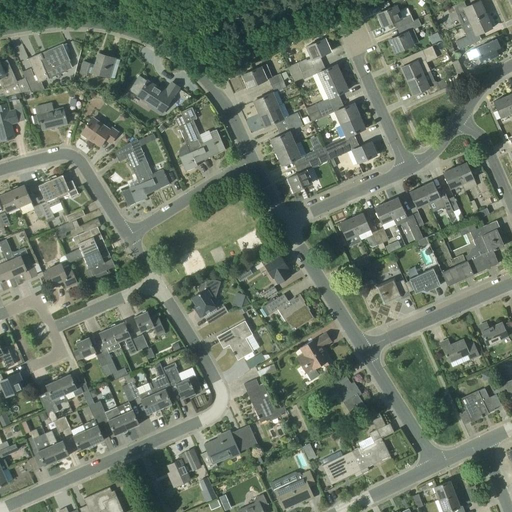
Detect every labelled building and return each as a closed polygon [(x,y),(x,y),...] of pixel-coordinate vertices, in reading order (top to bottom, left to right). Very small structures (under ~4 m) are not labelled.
[(462,25),(486,14),(480,1),(466,6),(464,1),(453,6),(456,11),(462,25)] [(413,21),(410,15),(406,17),(402,18),(396,6),(377,14),(383,27),(394,22),(397,29),(405,25),(413,21)] [(449,14),(456,11),(453,6),(446,9),(449,14)] [(459,49),(470,44),(481,39),(479,33),(492,28),(486,14),(462,25),(466,36),(455,41),(459,49)] [(413,21),(405,25),(408,31),(409,31),(410,30),(413,29),(415,33),(420,32),(418,27),(421,25),(418,19),(413,21)] [(413,44),(408,31),(400,35),(389,40),(394,53),(413,44)] [(441,40),(437,32),(428,37),(432,44),(441,40)] [(325,38),(305,47),(312,60),(331,51),(325,38)] [(500,47),(497,39),(470,51),(474,59),(478,57),(481,63),(499,56),(497,52),(496,53),(494,50),(500,47)] [(38,80),(39,82),(40,81),(67,70),(64,63),(68,61),(62,45),(60,46),(55,48),(46,53),(42,55),(41,53),(40,53),(40,54),(28,59),(38,80)] [(407,81),(430,70),(426,62),(437,58),(432,46),(411,55),(414,62),(401,67),(407,81)] [(120,59),(110,57),(99,53),(95,64),(83,61),(79,73),(90,76),(92,71),(93,71),(93,73),(110,78),(114,79),(120,59)] [(292,76),(313,67),(310,60),(298,66),(297,63),(288,67),(289,70),(291,76),(292,76)] [(463,71),(459,62),(458,60),(452,62),(457,74),(463,71)] [(25,78),(17,82),(11,69),(4,73),(0,63),(0,84),(2,89),(3,92),(5,96),(16,93),(19,93),(21,92),(31,91),(25,78)] [(336,64),(317,73),(323,86),(342,77),(336,64)] [(248,88),(267,80),(261,66),(242,75),(248,88)] [(316,73),(313,67),(292,76),(294,82),(304,78),(304,79),(312,75),(316,73)] [(34,76),(31,68),(23,72),(25,78),(31,91),(44,89),(40,81),(39,82),(38,80),(36,81),(34,76)] [(436,81),(435,82),(430,70),(407,81),(413,95),(426,89),(429,95),(448,87),(445,79),(437,83),(436,81)] [(286,72),(280,74),(283,80),(288,77),(286,72)] [(271,85),(283,80),(280,74),(268,79),(271,85)] [(323,86),(328,98),(338,94),(348,90),(342,77),(323,86)] [(286,87),(283,80),(271,85),(274,92),(286,87)] [(162,113),(179,87),(172,82),(165,92),(147,81),(137,96),(162,113)] [(259,114),(278,105),(272,93),(253,101),(259,114)] [(500,118),(511,113),(511,112),(505,96),(493,102),(500,118)] [(306,108),(309,115),(314,113),(331,105),(328,98),(315,104),(311,106),(306,108)] [(67,124),(65,114),(63,107),(53,109),(52,102),(34,107),(36,114),(38,123),(40,123),(42,129),(51,127),(52,128),(52,126),(56,125),(56,127),(67,124)] [(15,138),(11,124),(19,122),(15,109),(8,111),(6,103),(0,104),(0,141),(0,142),(15,138)] [(354,103),(334,111),(340,124),(359,116),(354,103)] [(278,105),(259,114),(265,127),(284,118),(278,105)] [(329,114),(334,111),(331,105),(314,113),(309,115),(312,121),(317,119),(321,117),(329,114)] [(203,142),(193,120),(197,118),(192,107),(181,112),(183,116),(182,116),(202,160),(219,153),(215,142),(221,140),(216,129),(210,132),(212,138),(203,142)] [(288,124),(302,118),(299,111),(285,117),(288,124)] [(93,116),(91,120),(81,134),(93,142),(94,140),(101,145),(105,139),(111,143),(118,132),(112,128),(111,129),(93,116)] [(196,163),(202,160),(182,116),(175,119),(190,152),(179,157),(186,171),(198,166),(198,165),(198,166),(196,163)] [(340,124),(345,137),(353,134),(365,128),(359,116),(340,124)] [(302,118),(288,124),(291,131),(303,126),(300,119),(302,118)] [(276,152),(295,144),(289,131),(270,140),(276,152)] [(125,134),(121,139),(127,143),(130,138),(125,134)] [(317,136),(310,139),(314,147),(321,144),(317,136)] [(130,143),(151,192),(169,184),(162,169),(152,174),(142,151),(137,139),(130,143)] [(344,145),(341,139),(323,147),(326,153),(344,145)] [(295,167),(317,157),(314,151),(306,154),(300,142),(295,144),(276,152),(282,165),(292,160),(295,167)] [(359,147),(351,150),(357,163),(376,155),(371,142),(359,147)] [(146,194),(151,192),(130,143),(115,152),(119,162),(128,158),(139,184),(121,191),(128,206),(147,198),(146,194)] [(344,145),(326,153),(329,160),(333,158),(347,152),(344,145)] [(312,183),(306,170),(320,164),(317,157),(295,167),(298,173),(287,178),(293,191),(312,183)] [(454,167),(462,184),(474,178),(467,162),(454,167)] [(450,189),(462,184),(454,167),(443,173),(450,189)] [(68,191),(71,197),(78,194),(72,180),(66,183),(62,175),(50,180),(57,196),(68,191)] [(60,203),(57,196),(50,180),(38,185),(45,201),(40,204),(45,215),(47,220),(54,216),(50,207),(60,203)] [(421,187),(428,203),(432,212),(438,209),(435,200),(440,198),(433,181),(421,187)] [(12,190),(19,206),(31,201),(24,185),(12,190)] [(416,208),(428,203),(421,187),(409,192),(416,208)] [(0,195),(7,212),(19,206),(12,190),(0,195)] [(386,202),(393,219),(405,213),(398,197),(386,202)] [(448,199),(453,211),(458,222),(463,220),(459,209),(453,197),(448,199)] [(452,225),(458,222),(453,211),(448,199),(442,202),(452,225)] [(381,224),(393,219),(386,202),(374,208),(381,224)] [(38,218),(45,215),(40,204),(33,207),(34,209),(38,218)] [(474,213),(477,219),(489,214),(487,208),(474,213)] [(69,222),(71,222),(71,221),(76,219),(85,215),(82,209),(66,216),(69,222),(68,222),(69,222)] [(0,214),(0,218),(3,227),(10,224),(5,212),(0,214)] [(412,215),(418,227),(424,224),(418,212),(412,215)] [(360,240),(372,234),(372,233),(370,229),(363,213),(351,218),(358,235),(360,240)] [(423,238),(418,227),(412,215),(405,218),(416,241),(423,238)] [(346,240),(358,235),(351,218),(339,223),(346,240)] [(102,238),(94,220),(81,225),(85,232),(73,238),(76,244),(78,244),(80,249),(66,255),(69,263),(98,250),(95,241),(102,238)] [(71,222),(74,229),(79,227),(76,220),(72,222),(71,221),(71,222)] [(473,240),(476,246),(480,255),(492,250),(493,250),(504,246),(493,222),(476,229),(470,232),(474,240),(473,240)] [(377,230),(383,243),(389,240),(383,228),(377,230)] [(383,243),(377,230),(372,233),(372,234),(377,245),(378,245),(383,243)] [(20,256),(15,258),(5,237),(0,239),(0,245),(7,261),(14,276),(22,272),(26,280),(37,275),(28,255),(21,258),(20,256)] [(428,244),(426,237),(417,241),(420,247),(428,244)] [(392,243),(395,250),(400,247),(397,241),(392,243)] [(102,258),(98,250),(83,256),(89,269),(92,268),(95,275),(97,274),(98,277),(106,273),(105,270),(115,266),(110,255),(102,258)] [(498,263),(493,250),(492,250),(480,255),(467,261),(473,275),(498,263)] [(78,283),(70,265),(65,255),(62,257),(61,257),(61,258),(60,259),(60,260),(60,261),(60,262),(61,263),(48,269),(48,270),(42,272),(50,289),(56,287),(55,284),(63,280),(66,288),(78,283)] [(356,261),(358,267),(371,261),(368,255),(356,261)] [(279,284),(290,276),(287,270),(288,269),(280,256),(265,266),(274,279),(275,278),(279,284)] [(5,280),(14,276),(7,261),(0,264),(0,291),(9,287),(5,280)] [(447,286),(473,275),(467,261),(441,272),(447,286)] [(427,291),(440,285),(433,268),(409,279),(410,281),(405,283),(409,292),(414,289),(415,293),(423,290),(428,292),(428,291),(427,291)] [(201,317),(209,311),(216,307),(215,306),(215,305),(210,298),(215,299),(220,281),(215,280),(212,280),(207,280),(205,281),(201,284),(197,288),(200,292),(192,298),(196,305),(194,306),(201,317)] [(409,292),(405,283),(404,280),(395,283),(393,280),(378,287),(385,302),(400,296),(401,299),(410,295),(409,292)] [(266,300),(278,292),(274,286),(262,293),(266,300)] [(241,308),(242,306),(245,296),(245,295),(236,292),(232,305),(241,308)] [(264,317),(269,314),(279,308),(293,331),(314,318),(309,310),(307,311),(304,307),(306,306),(299,295),(296,297),(295,296),(293,298),(289,301),(284,294),(260,310),(264,317)] [(217,310),(221,317),(228,312),(224,305),(217,310)] [(153,327),(157,335),(164,332),(157,315),(156,315),(157,315),(150,318),(147,311),(134,317),(141,332),(153,327)] [(132,340),(130,337),(123,321),(112,327),(118,342),(124,339),(131,354),(142,349),(137,338),(132,340)] [(259,347),(252,334),(245,321),(217,337),(223,347),(231,343),(233,346),(231,347),(234,352),(233,352),(235,355),(235,354),(238,359),(252,351),(259,347)] [(508,336),(502,322),(489,328),(486,322),(479,326),(488,345),(508,336)] [(106,347),(118,342),(112,327),(99,332),(106,347)] [(324,366),(332,361),(329,356),(326,357),(320,348),(331,341),(326,333),(316,340),(315,339),(301,348),(304,354),(298,358),(307,373),(323,363),(324,366)] [(137,338),(142,349),(148,346),(143,335),(137,338)] [(95,352),(88,337),(76,342),(79,349),(74,351),(73,351),(77,360),(95,352)] [(479,356),(477,351),(473,342),(466,345),(463,339),(450,345),(447,339),(440,343),(449,362),(467,354),(470,360),(479,356)] [(178,343),(172,345),(174,351),(180,348),(178,343)] [(0,355),(1,355),(7,367),(14,364),(7,347),(1,350),(0,346),(0,355)] [(149,347),(144,350),(148,358),(153,356),(149,347)] [(102,353),(107,364),(111,374),(117,371),(107,350),(102,353)] [(102,366),(107,364),(102,353),(96,355),(102,366)] [(106,376),(111,374),(108,366),(107,364),(102,367),(106,376)] [(165,375),(169,384),(175,381),(182,399),(189,396),(190,398),(196,396),(195,393),(202,390),(195,376),(188,379),(188,378),(187,379),(188,379),(182,382),(174,365),(163,370),(165,375)] [(491,378),(488,370),(481,373),(484,380),(491,378)] [(0,388),(3,387),(7,396),(22,389),(19,380),(21,379),(18,373),(4,380),(1,373),(0,374),(0,388)] [(75,396),(83,392),(80,385),(76,387),(70,374),(58,379),(64,394),(72,390),(75,396)] [(159,409),(150,389),(139,394),(130,374),(124,376),(127,384),(129,388),(134,399),(139,397),(147,414),(159,409)] [(175,397),(169,384),(165,375),(152,381),(155,387),(150,389),(159,409),(171,404),(169,399),(175,397)] [(53,399),(64,394),(58,379),(46,384),(49,390),(39,394),(51,422),(54,421),(57,420),(52,408),(54,408),(53,406),(55,405),(53,399)] [(259,418),(260,422),(286,411),(284,406),(275,410),(263,384),(259,385),(256,379),(244,384),(247,391),(248,391),(257,409),(255,410),(257,416),(258,419),(259,418)] [(495,382),(496,384),(500,393),(507,390),(511,397),(511,396),(511,380),(506,383),(504,379),(495,382)] [(328,403),(336,398),(349,418),(366,407),(355,390),(358,388),(354,382),(351,383),(349,380),(340,385),(337,380),(320,391),(328,403)] [(129,402),(134,399),(129,388),(124,390),(129,402)] [(486,414),(495,410),(485,389),(461,399),(466,410),(458,414),(464,425),(481,417),(481,418),(483,417),(482,414),(485,412),(486,414)] [(94,403),(98,413),(104,410),(100,401),(94,403)] [(116,407),(127,430),(139,425),(129,402),(116,407)] [(92,415),(98,413),(94,403),(88,406),(92,415)] [(127,430),(116,407),(110,410),(111,412),(106,414),(115,435),(127,430)] [(5,410),(0,411),(0,421),(2,427),(10,423),(5,410)] [(60,418),(65,430),(70,428),(65,416),(60,418)] [(381,416),(372,420),(377,429),(385,425),(381,416)] [(59,433),(65,430),(60,418),(57,420),(54,421),(59,433)] [(97,425),(95,420),(83,425),(85,430),(92,445),(104,440),(97,425)] [(30,431),(26,421),(20,423),(25,434),(30,431)] [(249,425),(239,429),(248,448),(257,443),(249,425)] [(235,444),(237,444),(240,451),(248,448),(239,429),(230,433),(229,431),(218,436),(219,440),(213,443),(212,442),(205,445),(212,462),(206,465),(208,470),(217,466),(215,461),(229,454),(228,451),(236,448),(239,453),(235,444)] [(379,461),(390,456),(377,429),(369,433),(373,441),(351,451),(362,474),(369,470),(367,467),(374,463),(374,462),(378,460),(379,461)] [(62,440),(57,442),(52,430),(45,433),(57,461),(69,455),(62,440)] [(80,451),(92,445),(85,430),(74,435),(80,451)] [(57,461),(45,433),(44,433),(33,437),(32,436),(27,439),(33,453),(38,450),(45,466),(57,461)] [(0,450),(9,447),(9,446),(7,441),(0,443),(0,450)] [(15,443),(9,446),(9,447),(0,450),(0,457),(1,457),(18,450),(15,443)] [(309,444),(302,447),(308,460),(315,457),(309,444)] [(186,471),(200,465),(193,449),(178,455),(180,460),(168,465),(173,477),(170,478),(174,487),(190,479),(186,471)] [(356,477),(362,474),(351,451),(322,465),(331,484),(342,479),(341,478),(346,475),(347,477),(354,473),(356,477)] [(39,468),(35,459),(34,456),(28,459),(33,471),(39,468)] [(5,458),(0,460),(0,471),(3,470),(9,468),(5,458)] [(3,470),(0,471),(0,485),(8,482),(3,470)] [(313,498),(309,487),(316,484),(309,470),(300,474),(302,479),(275,491),(283,508),(305,498),(306,501),(313,498)] [(198,481),(202,489),(208,501),(216,497),(207,477),(199,480),(198,481)] [(439,500),(454,494),(450,481),(434,487),(439,500)] [(97,511),(108,508),(109,511),(123,511),(116,496),(114,497),(110,487),(84,498),(87,505),(85,506),(87,511),(97,511)] [(263,511),(262,509),(268,506),(263,494),(255,497),(254,500),(255,503),(236,511),(263,511)] [(423,506),(422,503),(418,494),(412,496),(417,508),(423,506)] [(453,511),(452,509),(459,507),(454,494),(439,500),(435,501),(439,511),(453,511)]
